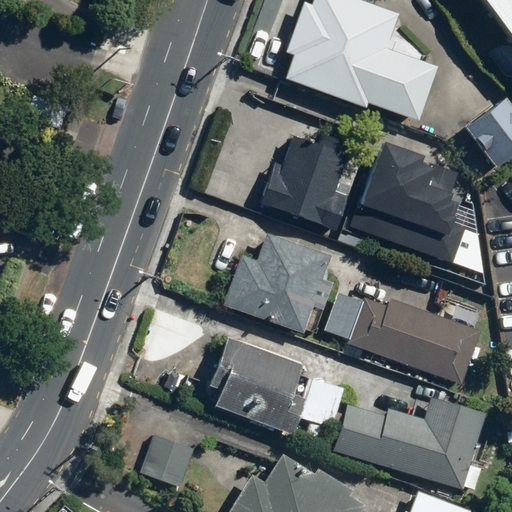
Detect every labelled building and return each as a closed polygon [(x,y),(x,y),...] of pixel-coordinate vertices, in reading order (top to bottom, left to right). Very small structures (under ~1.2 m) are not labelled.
[(315,0),(315,1),(312,0),(306,0),(290,48),(298,51),(289,75),(371,104),(372,98),(423,116),(440,62),(391,44),(402,9),(373,0),(315,0)] [(511,0),(503,0),(511,11),(511,0)] [(511,153),(511,95),(510,93),(470,123),(500,162),(511,153)] [(355,140),(325,129),(323,139),(297,130),(285,163),(278,160),(267,197),(274,201),(303,209),(343,225),(352,193),(362,163),(352,157),(355,140)] [(430,149),(390,135),(369,198),(356,220),(455,260),(469,224),(459,221),(462,208),(457,207),(460,195),(455,193),(458,186),(455,185),(461,168),(441,161),(428,157),(430,149)] [(334,251),(270,229),(261,255),(245,250),(228,301),(307,329),(317,301),(326,305),(335,279),(325,276),(334,251)] [(350,341),(465,379),(483,325),(394,296),(390,302),(367,295),(367,299),(340,290),(327,327),(351,336),(350,341)] [(306,359),(233,331),(212,382),(225,387),(221,403),(296,431),(309,396),(298,391),(306,359)] [(346,385),(310,376),(305,391),(310,395),(304,416),(335,425),(346,385)] [(388,413),(349,402),(335,448),(465,485),(484,407),(466,399),(434,394),(428,416),(392,405),(388,413)] [(196,446),(156,432),(138,468),(180,488),(196,446)] [(358,485),(322,463),(319,468),(287,449),(270,477),(256,468),(229,511),(361,511),(370,499),(354,491),(358,485)] [(473,511),(474,509),(420,489),(410,511),(473,511)] [(138,511),(110,495),(97,511),(138,511)]
